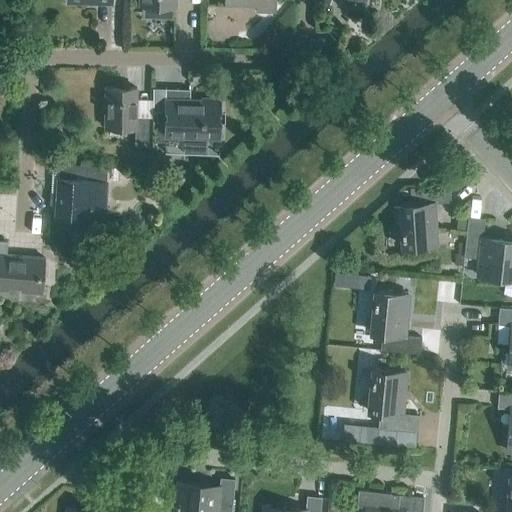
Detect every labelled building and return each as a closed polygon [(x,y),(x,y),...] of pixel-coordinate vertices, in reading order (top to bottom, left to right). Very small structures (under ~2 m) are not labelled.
[(141,0),(141,2),(142,2),(142,12),(172,13),(173,3),(174,3),(173,0),(141,0)] [(225,0),(225,3),(257,4),(256,10),(275,11),(274,0),(225,0)] [(302,76),(309,85),(317,78),(309,69),(302,76)] [(148,145),(148,115),(136,115),(137,87),(105,87),(105,127),(135,127),(134,145),(148,145)] [(218,137),(220,99),(190,98),(190,88),(165,88),(165,110),(165,136),(182,136),(182,150),(206,151),(206,137),(218,137)] [(104,220),(107,166),(87,165),(86,179),(58,177),(56,217),(104,220)] [(433,202),(450,201),(449,185),(409,187),(410,203),(399,204),(402,246),(436,244),(433,202)] [(468,217),(467,230),(464,256),(480,258),(478,275),(511,278),(511,239),(482,236),(484,218),(468,216),(468,217)] [(0,287),(42,291),(45,257),(6,254),(7,240),(0,239),(0,287)] [(345,286),(347,272),(335,271),(333,284),(345,286)] [(420,352),(421,336),(404,335),(408,293),(374,290),(370,332),(381,333),(380,349),(420,352)] [(511,365),(511,307),(499,307),(498,323),(511,324),(507,365),(511,365)] [(417,430),(419,414),(402,413),(406,371),(372,368),(368,410),(379,411),(378,427),(417,430)] [(511,449),(511,391),(499,390),(497,407),(510,408),(507,449),(511,449)] [(222,511),(231,511),(235,478),(220,477),(219,485),(178,480),(174,511),(216,511),(217,511),(222,511)] [(133,503),(134,493),(120,492),(119,502),(133,503)] [(422,511),(423,496),(389,493),(387,507),(365,505),(364,511),(403,511),(404,509),(422,511)] [(319,511),(321,496),(306,495),(305,509),(264,505),(262,511),(319,511)]
